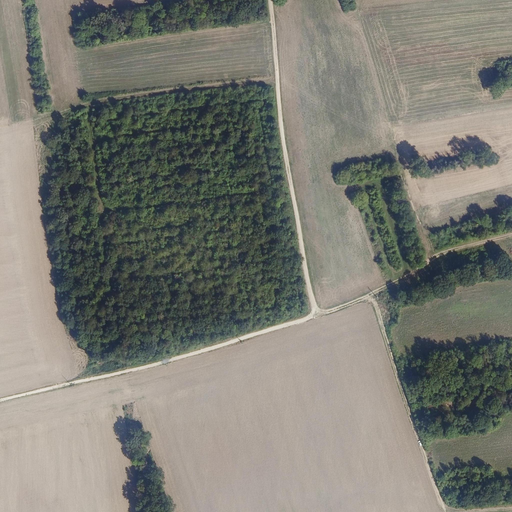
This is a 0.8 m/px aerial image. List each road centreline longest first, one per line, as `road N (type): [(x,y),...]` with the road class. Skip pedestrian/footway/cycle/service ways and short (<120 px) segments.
road 1 (track): [(324,313),(0,399)]
road 2 (track): [(270,0),(313,302),(324,313)]
road 3 (track): [(446,511),(370,294)]
road 4 (track): [(511,234),(437,256),(370,294)]
